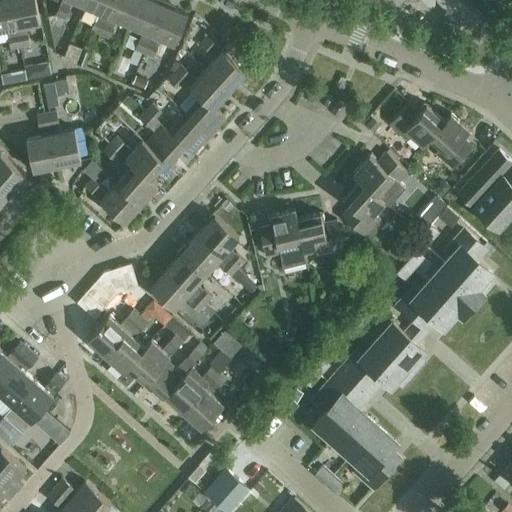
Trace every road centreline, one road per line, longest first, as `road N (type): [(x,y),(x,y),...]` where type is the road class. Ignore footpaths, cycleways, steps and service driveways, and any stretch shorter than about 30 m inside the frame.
road 1 (residential): [(51,288),(75,262),(150,239),(271,98),(311,15)]
road 2 (residential): [(51,288),(83,416),(13,511)]
road 3 (residential): [(489,94),(311,15)]
road 4 (residential): [(415,511),(511,405)]
